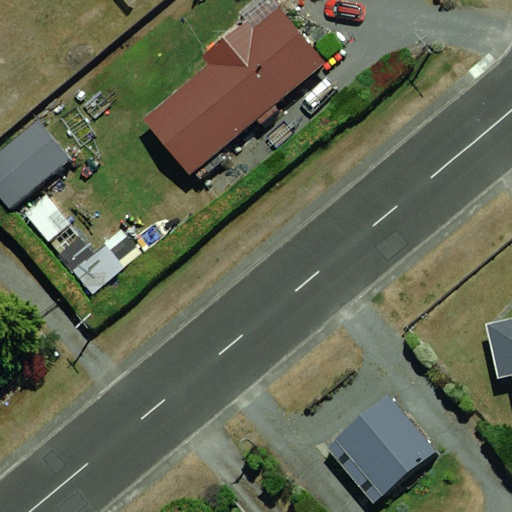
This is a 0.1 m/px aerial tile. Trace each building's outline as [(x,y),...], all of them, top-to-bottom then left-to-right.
[(270,1),(137,127),(198,190),(330,64),(270,1)] [(46,128),(0,162),(0,200),(12,216),(76,166),(46,128)] [(92,241),(48,195),(24,218),(68,265),(92,241)] [(511,381),(511,390),(511,325),(479,329),(485,385),(511,381)] [(382,397),(325,445),(382,511),(388,511),(442,466),(382,397)]
